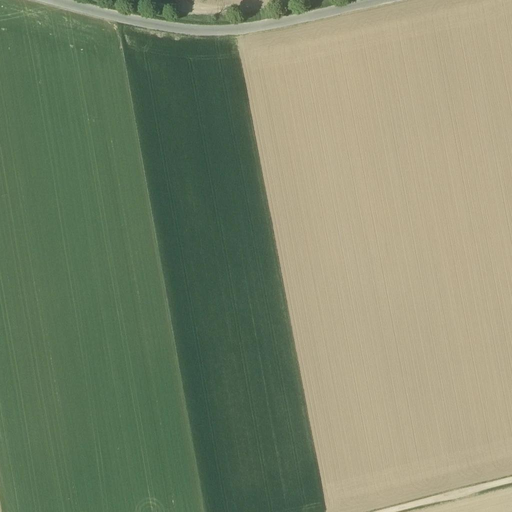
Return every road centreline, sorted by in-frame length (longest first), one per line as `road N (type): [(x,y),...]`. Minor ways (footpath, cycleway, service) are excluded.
road 1 (residential): [(42,0),(200,32),(384,0)]
road 2 (track): [(387,511),(511,480)]
